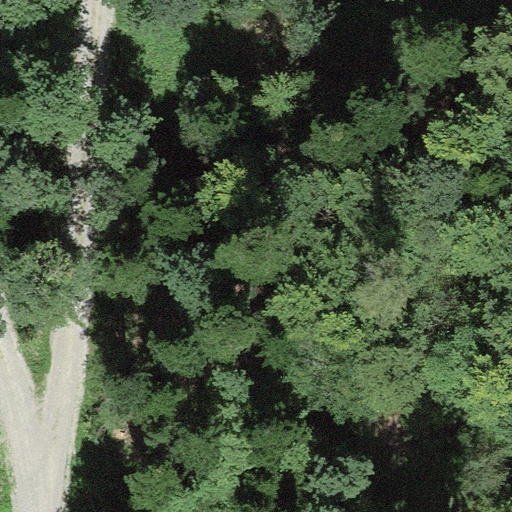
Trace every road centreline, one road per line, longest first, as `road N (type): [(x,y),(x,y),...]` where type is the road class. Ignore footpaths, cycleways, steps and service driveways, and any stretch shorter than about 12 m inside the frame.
road 1 (track): [(96,0),(44,511)]
road 2 (track): [(0,365),(19,511)]
